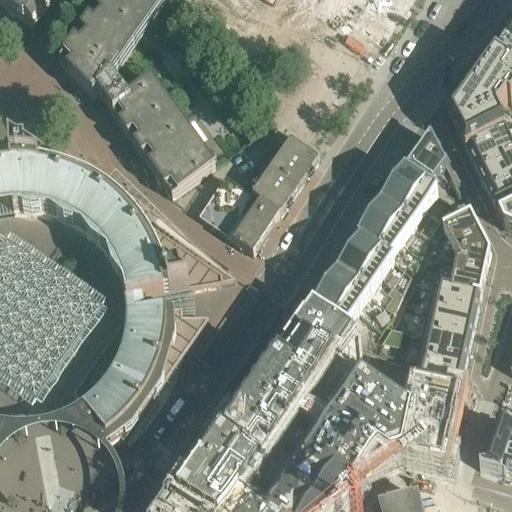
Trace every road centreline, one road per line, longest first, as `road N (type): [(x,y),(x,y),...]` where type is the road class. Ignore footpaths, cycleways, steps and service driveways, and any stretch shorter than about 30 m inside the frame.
road 1 (residential): [(124,511),(415,89)]
road 2 (residential): [(415,89),(511,263)]
road 3 (residential): [(459,489),(511,335)]
